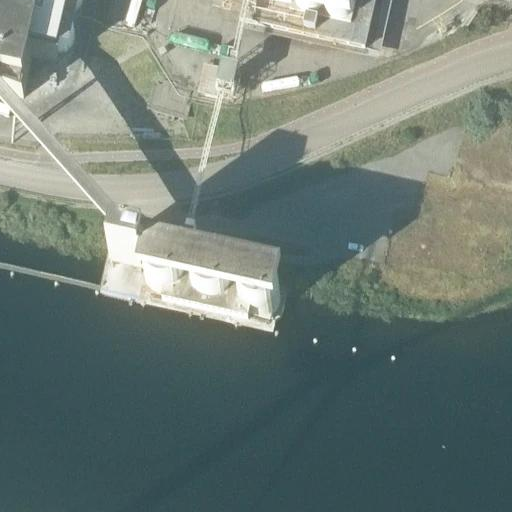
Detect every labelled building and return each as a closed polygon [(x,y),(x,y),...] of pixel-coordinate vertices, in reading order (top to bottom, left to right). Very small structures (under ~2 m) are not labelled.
[(0,0),(0,93),(24,99),(33,59),(68,66),(83,0),(0,0)] [(246,0),(239,32),(379,63),(392,0),(246,0)] [(218,97),(219,89),(236,92),(240,72),(205,65),(200,94),(218,97)] [(158,86),(152,112),(181,118),(186,92),(158,86)] [(149,253),(143,252),(118,246),(115,245),(110,267),(143,275),(140,291),(141,291),(139,303),(271,331),(273,320),(276,321),(284,286),(271,283),(270,282),(269,281),(267,281),(266,280),(265,280),(264,279),(263,279),(262,279),(260,279),(259,279),(258,279),(257,279),(255,279),(254,279),(224,272),(223,272),(222,271),(220,270),(219,270),(218,269),(217,269),(216,269),(214,269),(213,268),(212,268),(211,268),(209,268),(208,268),(207,269),(197,266),(199,255),(190,254),(188,265),(178,262),(177,262),(176,261),(175,260),(174,260),(173,259),(172,259),(170,258),(169,258),(168,258),(167,257),(165,257),(164,257),(163,257),(162,258),(160,258),(159,258),(148,256),(149,253)]
